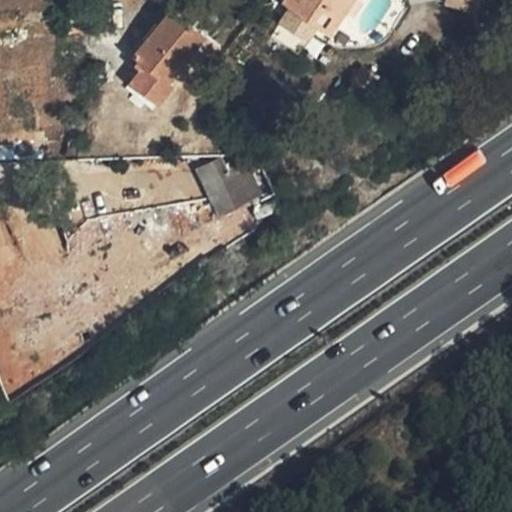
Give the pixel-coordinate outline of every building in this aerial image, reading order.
[(146,63),(141,69),(131,81),(160,103),(175,84),(168,79),(188,55),(204,68),(221,47),(205,34),(217,18),(193,0),(180,0),(174,8),(171,5),(167,10),(168,12),(158,24),(163,28),(154,40),(149,36),(134,54),(139,57),(146,63)] [(351,0),(284,0),(291,5),(271,36),(298,53),(318,22),(331,31),(351,0)] [(158,24),(149,36),(154,40),(163,28),(158,24)] [(139,57),(134,63),(141,69),(146,63),(139,57)] [(364,95),(377,73),(365,66),(356,80),(358,81),(354,88),(364,95)] [(223,208),(248,196),(240,165),(227,171),(220,157),(201,167),(223,208)] [(243,163),(240,165),(248,196),(257,191),(243,163)]
